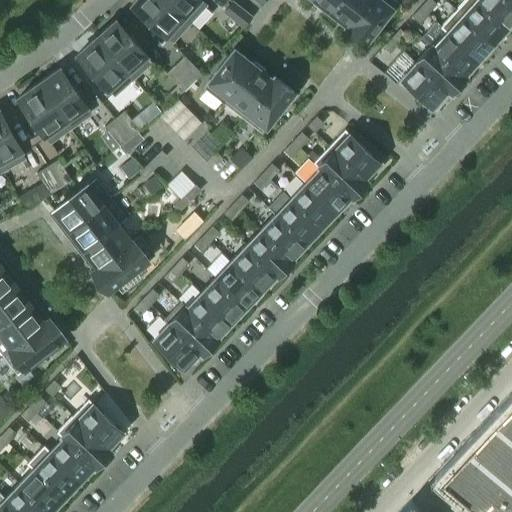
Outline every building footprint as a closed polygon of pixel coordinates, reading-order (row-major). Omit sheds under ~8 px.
[(188,21),(164,0),(134,0),(131,4),(171,39),(188,21)] [(205,2),(202,0),(164,0),(188,21),(205,2)] [(326,13),(335,0),(309,0),(316,5),(318,3),(327,9),(325,12),(326,13)] [(345,27),(366,0),(335,0),(326,13),(335,20),(337,18),(346,24),(344,27),(345,27)] [(364,43),(396,1),(394,0),(366,0),(345,27),(364,43)] [(427,12),(436,3),(432,0),(425,0),(420,6),(427,12)] [(507,27),(476,0),(462,0),(455,9),(492,43),(507,27)] [(511,20),(511,2),(509,0),(476,0),(507,27),(511,20)] [(251,16),(231,1),(223,11),(243,26),(251,16)] [(418,22),(427,12),(420,6),(411,15),(418,22)] [(492,43),(455,9),(440,25),(478,59),(492,43)] [(150,60),(115,20),(96,37),(131,77),(150,60)] [(478,59),(440,25),(439,26),(445,31),(433,45),(431,43),(430,44),(464,76),(465,74),(464,73),(478,59)] [(397,44),(406,35),(399,28),(390,37),(397,44)] [(131,77),(96,37),(77,53),(112,93),(131,77)] [(388,53),(397,44),(390,37),(381,46),(388,53)] [(464,76),(430,44),(415,61),(450,92),(464,76)] [(222,102),(255,61),(254,60),(252,63),(233,48),(203,87),(222,102)] [(201,72),(183,55),(174,64),(192,81),(201,72)] [(241,117),(274,76),(273,75),(271,78),(263,71),(265,69),(255,61),(222,102),(241,117)] [(450,92),(415,61),(400,77),(434,109),(450,92)] [(192,81),(174,64),(165,72),(183,90),(192,81)] [(89,111),(58,68),(38,82),(69,126),(89,111)] [(261,132),(293,91),(274,76),(241,117),(261,132)] [(69,126),(38,82),(17,97),(48,140),(69,126)] [(139,129),(123,110),(113,117),(129,137),(139,129)] [(23,156),(0,113),(0,165),(1,168),(23,156)] [(314,131),(322,122),(315,115),(307,124),(314,131)] [(129,137),(113,117),(104,125),(119,145),(129,137)] [(199,135),(209,125),(203,119),(193,129),(199,135)] [(381,164),(344,128),(328,145),(365,181),(381,164)] [(190,145),(199,135),(193,129),(184,139),(190,145)] [(299,147),(308,138),(301,131),(292,140),(299,147)] [(290,156),(299,147),(292,140),(283,149),(290,156)] [(365,181),(328,145),(313,161),(350,196),(365,181)] [(155,165),(165,155),(161,150),(150,161),(155,165)] [(211,166),(221,156),(215,150),(205,160),(211,166)] [(71,179),(57,158),(47,165),(60,186),(71,179)] [(144,176),(155,165),(150,161),(139,171),(144,176)] [(350,196),(313,161),(312,162),(318,167),(304,182),(335,212),(350,196)] [(269,178),(278,169),(271,162),(262,172),(269,178)] [(60,186),(47,165),(36,171),(49,192),(60,186)] [(260,187),(269,178),(262,172),(253,181),(260,187)] [(68,229),(110,198),(94,178),(53,209),(68,229)] [(335,212),(304,182),(289,197),(320,227),(335,212)] [(189,199),(199,189),(194,184),(184,195),(189,199)] [(239,210),(248,200),(241,194),(232,203),(239,210)] [(178,210),(189,199),(184,195),(173,205),(178,210)] [(320,227),(289,197),(274,213),(305,243),(320,227)] [(83,248),(124,217),(110,198),(68,229),(83,248)] [(230,219),(239,210),(232,203),(223,212),(230,219)] [(305,243),(274,213),(259,229),(291,259),(301,248),(300,247),(305,243)] [(93,271),(139,236),(138,235),(130,241),(117,223),(125,217),(124,217),(83,248),(97,266),(92,270),(93,271)] [(218,232),(211,225),(202,234),(209,241),(218,232)] [(291,259),(259,229),(244,244),(276,275),(291,259)] [(200,250),(209,241),(202,234),(193,243),(200,250)] [(107,290),(153,254),(139,236),(93,271),(107,290)] [(276,275),(244,244),(229,260),(260,289),(265,284),(266,285),(276,275)] [(180,272),(188,263),(181,256),(172,265),(180,272)] [(260,289),(229,260),(215,276),(245,305),(260,289)] [(0,297),(15,285),(0,265),(0,297)] [(171,282),(180,272),(172,265),(164,275),(171,282)] [(245,305),(215,276),(200,291),(231,321),(245,305)] [(0,327),(30,304),(15,285),(0,297),(0,327)] [(150,303),(158,294),(151,288),(143,297),(150,303)] [(231,321),(200,291),(186,306),(180,300),(179,301),(217,337),(218,336),(217,335),(231,321)] [(141,313),(150,303),(143,297),(134,306),(141,313)] [(217,337),(179,301),(164,317),(202,353),(217,337)] [(0,350),(3,355),(49,320),(48,318),(43,321),(30,304),(0,327),(0,350)] [(202,353),(164,317),(163,318),(167,322),(152,338),(186,370),(202,353)] [(63,337),(49,320),(3,355),(17,373),(63,337)] [(51,395),(60,386),(53,379),(44,388),(51,395)] [(38,395),(29,404),(36,410),(45,401),(38,395)] [(88,398),(72,414),(109,450),(125,433),(88,398)] [(28,420),(36,410),(29,404),(21,413),(28,420)] [(511,511),(511,404),(439,481),(465,503),(476,511),(511,511)] [(109,450),(72,414),(57,430),(94,466),(109,450)] [(8,426),(0,434),(0,435),(7,442),(15,432),(8,426)] [(94,466),(57,430),(56,431),(62,437),(49,450),(43,444),(42,446),(79,480),(92,466),(93,467),(94,466)] [(79,480),(42,446),(27,461),(64,496),(79,480)] [(64,496),(27,461),(26,463),(32,468),(18,482),(49,511),(50,511),(60,502),(59,501),(64,496)] [(49,511),(18,482),(4,497),(0,492),(0,495),(17,511),(49,511)] [(17,511),(0,495),(0,511),(17,511)]
